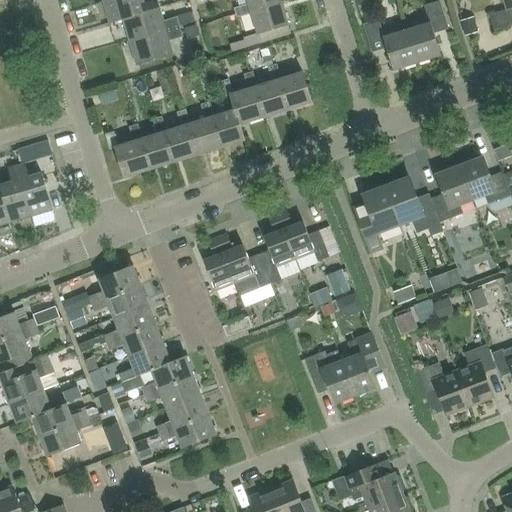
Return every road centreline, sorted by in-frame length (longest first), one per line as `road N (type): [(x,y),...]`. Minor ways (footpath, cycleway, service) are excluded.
road 1 (residential): [(90,511),(88,505),(150,481),(187,493),(396,413),(466,485)]
road 2 (residential): [(146,222),(374,131)]
road 3 (residential): [(120,232),(47,0)]
road 4 (residential): [(374,131),(511,78)]
road 5 (residential): [(374,131),(333,0)]
road 6 (residential): [(195,350),(146,222)]
road 7 (residential): [(0,281),(120,232)]
